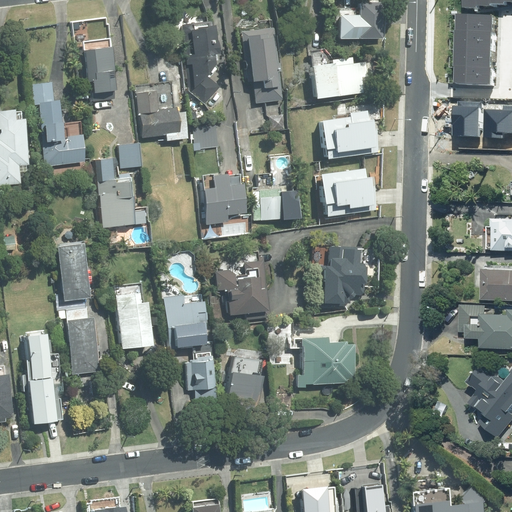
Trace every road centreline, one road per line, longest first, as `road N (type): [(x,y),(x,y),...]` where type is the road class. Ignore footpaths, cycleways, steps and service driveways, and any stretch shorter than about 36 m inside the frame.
road 1 (residential): [(0,481),(318,440),(367,421),(383,405),(410,328),(420,0)]
road 2 (unknown): [(212,0),(228,173)]
